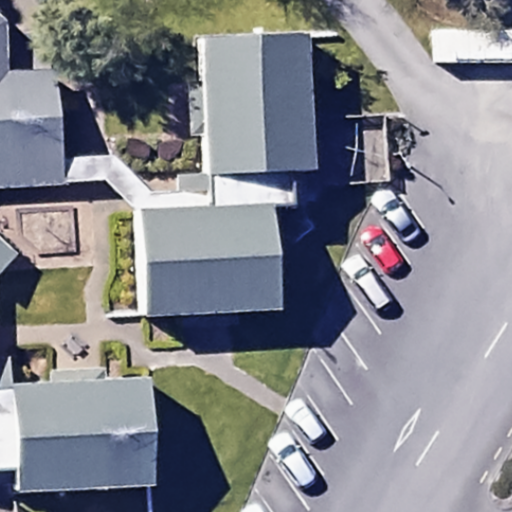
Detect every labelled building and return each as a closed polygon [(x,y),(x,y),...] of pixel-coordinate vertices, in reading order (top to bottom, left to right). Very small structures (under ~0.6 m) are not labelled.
[(0,185),(55,182),(47,50),(5,52),(3,20),(0,17),(0,185)] [(301,24),(195,31),(203,168),(310,162),(301,24)] [(271,195),(133,203),(139,309),(277,300),(271,195)] [(0,238),(0,266),(14,252),(0,238)] [(146,366),(1,375),(9,492),(154,483),(146,366)]
